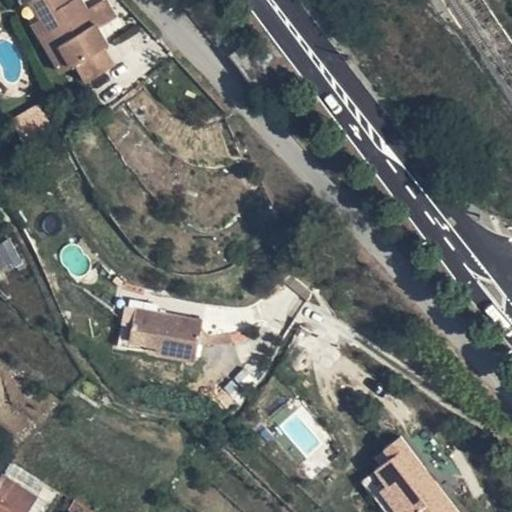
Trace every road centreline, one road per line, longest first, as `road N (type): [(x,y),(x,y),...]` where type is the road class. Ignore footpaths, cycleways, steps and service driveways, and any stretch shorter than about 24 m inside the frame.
road 1 (residential): [(143,0),(511,382)]
road 2 (secondary): [(503,299),(270,0)]
road 3 (unknown): [(511,438),(302,312),(252,349),(204,360)]
